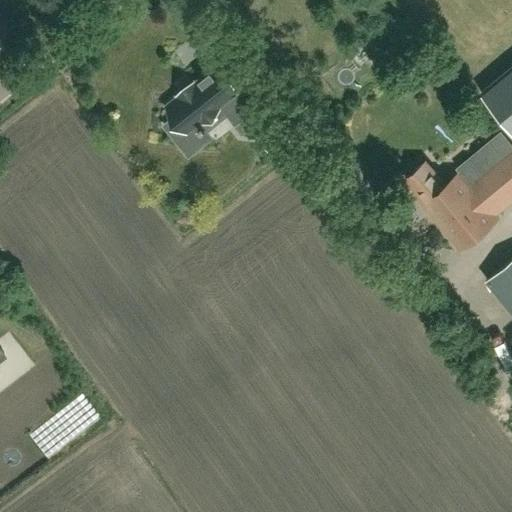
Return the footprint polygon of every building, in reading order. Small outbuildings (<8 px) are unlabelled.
[(511,130),(511,66),(484,89),(481,92),(511,130)] [(189,153),(210,136),(203,127),(204,126),(202,123),(200,124),(198,121),(220,103),(235,121),(262,100),(237,68),(224,77),(222,74),(214,80),(208,73),(194,84),(193,82),(178,95),(179,96),(168,105),(176,116),(166,124),(189,153)] [(284,136),(277,150),(287,155),(294,141),(284,136)] [(498,217),(511,204),(511,149),(470,184),(461,173),(447,186),(426,162),(406,179),(417,192),(413,195),(461,252),(500,219),(498,217)] [(511,308),(511,260),(488,280),(511,308)]
